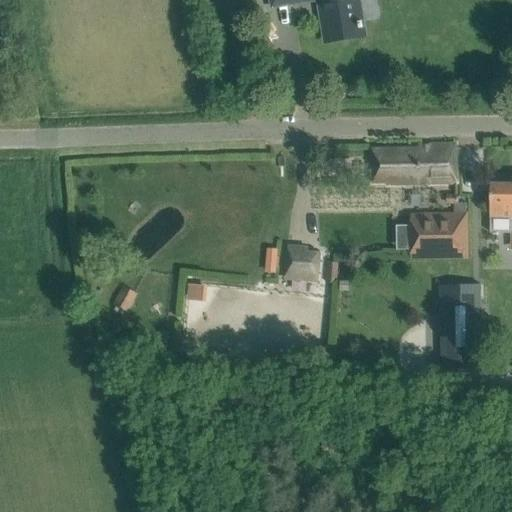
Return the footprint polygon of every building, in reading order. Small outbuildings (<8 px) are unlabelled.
[(272,0),(273,3),(293,0),(321,0),(322,3),(325,2),(326,12),(323,13),(328,42),(363,36),(362,29),(363,28),(362,21),(361,21),(357,0),(272,0)] [(456,144),(438,144),(419,144),(419,148),(372,149),(372,182),(381,182),(382,185),(438,184),(458,183),(456,144)] [(511,184),(491,184),(491,217),(511,217),(511,230),(511,245),(511,184)] [(458,195),(450,195),(447,196),(447,214),(411,215),(411,258),(467,257),(467,203),(458,203),(458,195)] [(305,248),(286,247),(284,280),(317,282),(319,255),(305,255),(305,248)] [(338,282),(339,263),(327,263),(327,282),(338,282)] [(481,285),(461,285),(440,285),(441,369),(482,369),(481,285)] [(139,295),(124,287),(115,303),(129,311),(139,295)]
